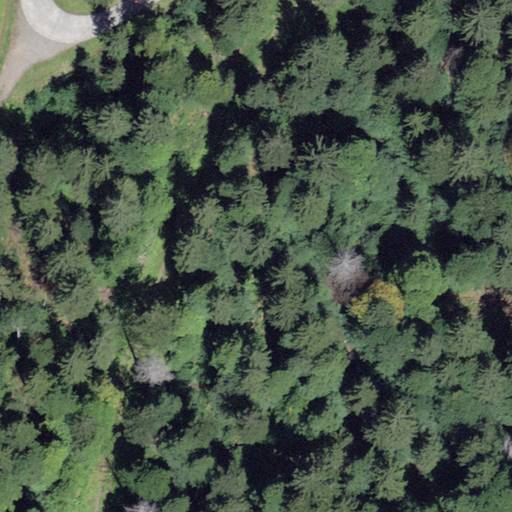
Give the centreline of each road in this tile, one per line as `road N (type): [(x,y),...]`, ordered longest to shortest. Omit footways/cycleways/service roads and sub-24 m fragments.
road 1 (track): [(100,511),(142,326),(299,0)]
road 2 (track): [(37,0),(52,22),(75,28),(151,0)]
